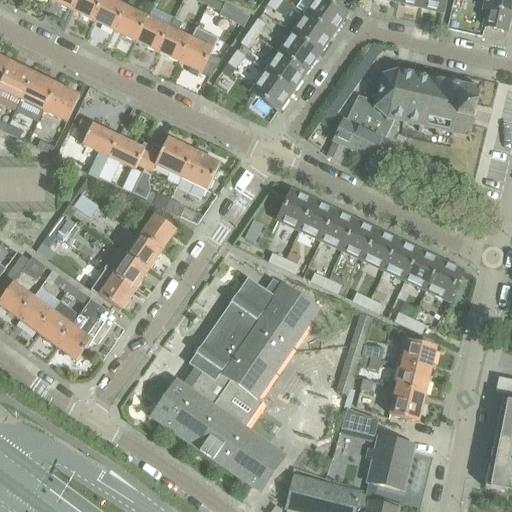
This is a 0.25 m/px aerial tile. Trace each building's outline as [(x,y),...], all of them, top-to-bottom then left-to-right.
[(50,0),(50,2),(71,12),(77,0),(50,0)] [(77,0),(71,12),(93,23),(104,0),(77,0)] [(104,0),(93,23),(115,33),(126,10),(105,0),(104,0)] [(224,7),(211,0),(207,7),(221,14),(224,7)] [(284,3),(285,1),(283,0),(273,0),(267,9),(275,15),(276,14),(284,3)] [(326,0),(317,0),(306,16),(333,35),(347,15),(326,0)] [(396,0),(395,4),(418,9),(420,0),(396,0)] [(445,0),(420,0),(418,9),(442,15),(445,0)] [(511,0),(485,0),(483,11),(487,12),(510,18),(511,18),(511,0)] [(284,3),(276,14),(284,20),(292,9),(284,3)] [(221,14),(219,18),(243,30),(249,19),(224,7),(221,14)] [(115,33),(136,44),(148,20),(126,10),(115,33)] [(506,34),(510,18),(487,12),(483,28),(506,34)] [(306,16),(293,35),(319,54),(333,35),(306,16)] [(136,44),(158,54),(169,31),(148,20),(136,44)] [(257,23),(250,34),(258,40),(266,28),(257,23)] [(158,54),(180,65),(191,41),(169,31),(158,54)] [(249,53),(258,40),(250,34),(241,47),(249,53)] [(293,35),(279,55),(306,74),(319,54),(293,35)] [(213,52),(191,41),(180,65),(201,75),(213,52)] [(373,48),(367,57),(373,62),(381,49),(373,48)] [(235,70),(244,58),(237,53),(229,65),(235,70)] [(279,55),(266,74),(292,93),(306,74),(279,55)] [(367,57),(360,66),(368,71),(374,63),(373,62),(367,57)] [(0,85),(10,65),(0,59),(0,85)] [(0,85),(0,91),(20,102),(33,76),(10,65),(0,85)] [(360,66),(354,75),(362,80),(368,71),(360,66)] [(469,140),(480,91),(398,73),(382,78),(376,104),(358,100),(346,123),(343,121),(332,144),(333,145),(326,159),(340,165),(347,151),(384,168),(395,146),(390,143),(399,124),(469,140)] [(278,113),(292,93),(266,74),(251,95),(278,113)] [(354,75),(349,83),(356,88),(362,80),(354,75)] [(20,102),(43,113),(56,87),(33,76),(20,102)] [(349,83),(343,91),(350,97),(356,88),(349,83)] [(79,98),(56,87),(43,113),(66,124),(79,98)] [(343,91),(337,100),(344,105),(350,97),(343,91)] [(337,100),(331,108),(338,113),(344,105),(337,100)] [(331,108),(326,116),(333,121),(334,119),(338,113),(331,108)] [(326,116),(319,125),(326,130),(333,121),(326,116)] [(82,146),(108,159),(118,139),(92,127),(80,122),(77,129),(88,134),(82,146)] [(22,134),(8,127),(4,134),(19,141),(22,134)] [(136,167),(139,168),(146,154),(143,153),(144,151),(118,139),(108,159),(98,179),(110,185),(120,164),(134,171),(136,167)] [(178,188),(178,187),(177,187),(193,154),(167,141),(162,151),(158,160),(149,155),(146,154),(139,168),(151,174),(154,167),(170,175),(166,183),(178,188)] [(51,156),(54,150),(39,143),(36,150),(51,156)] [(153,147),(149,155),(158,160),(162,151),(153,147)] [(219,166),(193,154),(177,187),(178,187),(203,199),(219,166)] [(131,197),(141,176),(132,171),(121,192),(131,197)] [(142,175),(132,195),(145,202),(149,193),(148,182),(150,179),(142,175)] [(85,183),(77,194),(84,199),(92,187),(85,183)] [(276,222),(299,233),(313,204),(290,193),(276,222)] [(74,213),(84,199),(77,194),(67,208),(74,213)] [(152,205),(165,212),(170,202),(157,195),(152,205)] [(184,209),(170,202),(165,212),(180,219),(184,209)] [(299,233),(320,243),(334,213),(313,204),(299,233)] [(320,243),(341,253),(355,223),(334,213),(320,243)] [(57,223),(50,233),(55,237),(69,247),(79,231),(60,218),(57,223)] [(154,218),(140,238),(162,253),(175,233),(154,218)] [(256,223),(248,241),(257,245),(265,227),(256,223)] [(341,253),(362,263),(376,233),(355,223),(341,253)] [(36,254),(35,254),(49,264),(50,263),(54,257),(46,251),(55,238),(55,237),(50,233),(40,247),(36,254)] [(362,263),(384,273),(398,243),(376,233),(362,263)] [(140,238),(126,258),(148,273),(162,253),(140,238)] [(384,273),(405,283),(419,253),(398,243),(384,273)] [(240,246),(238,250),(253,257),(255,253),(240,246)] [(104,272),(113,277),(134,292),(148,273),(126,258),(118,252),(104,272)] [(405,283),(426,293),(440,263),(419,253),(405,283)] [(296,267),(300,259),(289,254),(285,262),(296,267)] [(268,264),(282,270),(285,262),(272,256),(268,264)] [(21,258),(0,285),(0,308),(17,321),(33,300),(13,285),(22,273),(27,265),(28,263),(21,258)] [(27,265),(22,273),(36,283),(46,269),(44,268),(31,259),(28,263),(27,265)] [(296,267),(285,262),(282,270),(294,277),(298,268),(296,267)] [(462,274),(440,263),(426,293),(448,303),(462,274)] [(310,284),(324,290),(328,282),(314,276),(310,284)] [(331,276),(328,282),(339,288),(342,282),(331,276)] [(121,312),(134,292),(113,277),(99,297),(121,312)] [(58,278),(53,286),(65,295),(71,287),(58,278)] [(256,399),(316,312),(282,288),(281,290),(272,283),(265,293),(246,280),(187,367),(204,379),(192,396),(175,385),(152,418),(260,493),(283,459),(244,432),(263,404),(256,399)] [(328,282),(324,290),(337,296),(341,288),(339,288),(328,282)] [(71,287),(65,295),(76,303),(82,295),(71,287)] [(33,300),(17,321),(36,335),(52,313),(58,304),(39,291),(33,300)] [(352,304),(366,310),(370,302),(356,295),(352,304)] [(90,302),(81,314),(92,322),(82,336),(92,342),(91,343),(96,347),(113,325),(116,320),(90,302)] [(383,308),(370,302),(366,310),(380,316),(383,308)] [(52,313),(36,335),(56,349),(72,328),(77,320),(79,318),(59,304),(58,304),(52,313)] [(72,328),(56,349),(76,364),(83,353),(91,343),(92,342),(82,336),(92,322),(81,314),(79,318),(77,320),(72,328)] [(395,323),(408,330),(412,322),(398,316),(395,323)] [(335,396),(348,400),(357,370),(361,359),(363,352),(372,322),(360,318),(335,396)] [(425,328),(412,322),(408,330),(421,336),(425,328)] [(396,368),(401,370),(402,367),(430,374),(435,351),(407,344),(404,358),(399,357),(396,368)] [(372,350),(370,359),(380,362),(382,353),(372,350)] [(363,352),(361,359),(369,361),(370,354),(363,352)] [(361,359),(357,370),(366,372),(369,361),(361,359)] [(378,373),(380,362),(370,359),(367,371),(378,373)] [(402,367),(401,370),(396,390),(424,397),(430,374),(402,367)] [(511,384),(500,382),(497,393),(511,395),(511,384)] [(373,386),(362,383),(360,394),(371,396),(373,386)] [(418,424),(424,397),(396,390),(390,417),(418,424)] [(511,404),(502,402),(484,490),(511,495),(511,404)] [(373,440),(379,423),(348,411),(340,430),(373,440)] [(401,493),(412,449),(378,441),(375,454),(368,453),(366,460),(373,462),(367,485),(368,485),(377,487),(401,493)] [(366,511),(396,511),(397,511),(376,506),(377,500),(374,499),(365,496),(360,495),(294,478),(285,510),(290,511),(354,511),(356,509),(366,511)] [(368,485),(365,496),(374,499),(377,487),(368,485)]
